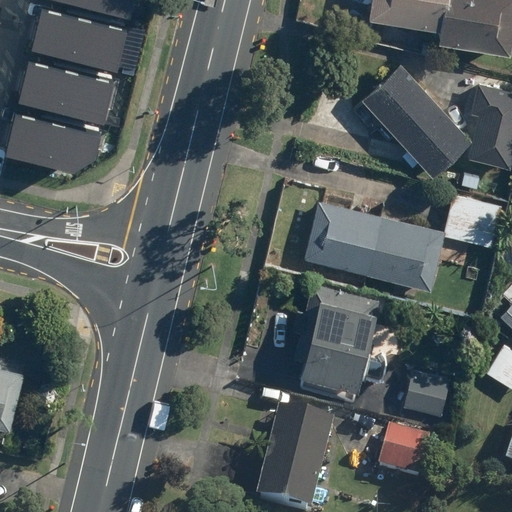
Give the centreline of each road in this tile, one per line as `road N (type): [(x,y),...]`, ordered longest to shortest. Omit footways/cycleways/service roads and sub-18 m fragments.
road 1 (secondary): [(165,244),(221,0)]
road 2 (secondary): [(100,511),(156,284)]
road 3 (residential): [(15,233),(57,226),(165,244)]
road 4 (residential): [(156,284),(48,256),(15,233)]
